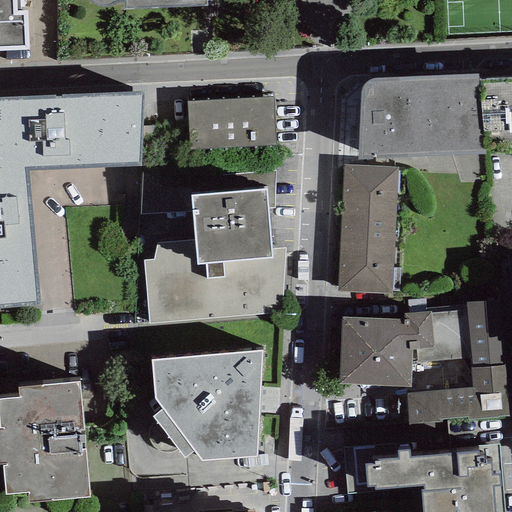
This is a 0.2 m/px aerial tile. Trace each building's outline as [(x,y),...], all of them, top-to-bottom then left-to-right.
[(16,0),(0,0),(0,51),(30,50),(28,12),(17,13),(16,0)] [(362,87),(358,159),(485,154),(477,80),(477,75),(371,80),(366,83),(362,87)] [(511,78),(477,80),(485,154),(490,254),(511,252),(511,78)] [(142,94),(0,97),(0,171),(26,170),(140,166),(141,128),(142,94)] [(273,97),(186,102),(187,126),(189,151),(275,147),(273,97)] [(187,126),(141,128),(140,166),(142,167),(139,214),(192,212),(191,196),(201,195),(199,160),(189,160),(189,151),(187,126)] [(342,166),(339,232),(395,234),(397,168),(342,166)] [(0,308),(38,304),(26,170),(0,171),(0,308)] [(201,195),(191,196),(192,212),(196,241),(197,265),(271,258),(271,250),(265,189),(201,195)] [(395,234),(339,232),(337,292),(393,294),(395,234)] [(196,241),(156,245),(153,260),(143,261),(147,324),(280,313),(286,248),(271,250),(271,258),(197,265),(196,241)] [(499,300),(466,303),(467,310),(471,357),(473,388),(406,394),(408,424),(508,416),(499,300)] [(464,310),(430,314),(433,349),(416,349),(417,362),(471,357),(467,310),(464,310)] [(404,320),(341,317),(339,384),(410,388),(410,349),(416,349),(433,349),(430,314),(430,312),(403,315),(404,320)] [(264,351),(152,361),(156,400),(162,410),(153,416),(185,458),(195,450),(202,460),(258,457),(264,351)] [(78,383),(17,389),(18,399),(0,400),(0,463),(1,464),(4,496),(27,494),(28,504),(89,498),(78,383)] [(504,511),(499,444),(478,446),(478,452),(409,457),(408,451),(397,452),(398,458),(373,460),(373,464),(365,464),(367,487),(373,486),(374,490),(423,485),(423,491),(421,491),(422,511),(504,511)]
